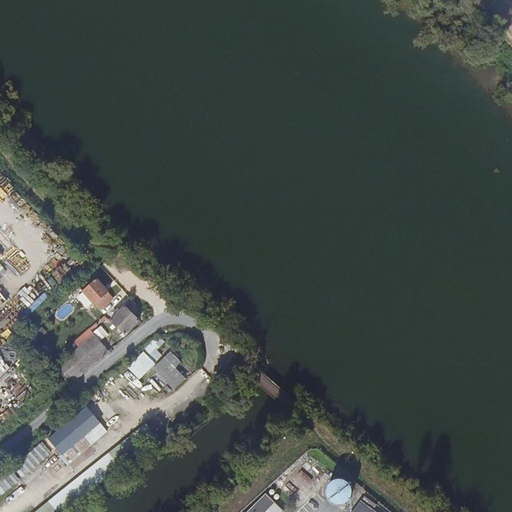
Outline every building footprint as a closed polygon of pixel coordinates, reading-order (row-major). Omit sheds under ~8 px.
[(97,278),(83,291),(95,304),(109,292),(97,278)] [(125,306),(110,320),(125,335),(139,321),(125,306)] [(56,366),(71,384),(110,352),(94,333),(56,366)] [(158,349),(166,341),(159,333),(128,366),(141,378),(164,354),(158,349)] [(171,352),(154,368),(175,388),(186,378),(175,368),(181,362),(171,352)] [(88,407),(47,440),(68,464),(91,444),(85,436),(101,422),(88,407)] [(146,431),(124,450),(129,457),(153,439),(146,431)] [(126,466),(131,461),(120,449),(115,453),(126,466)] [(309,455),(288,476),(293,481),(288,486),(301,499),(306,494),(309,497),(323,483),(312,471),(318,464),(309,455)] [(106,461),(117,474),(121,470),(111,457),(106,461)] [(59,501),(68,511),(71,511),(110,479),(100,466),(59,501)] [(350,477),(341,470),(338,473),(346,480),(348,481),(350,477)] [(348,481),(346,480),(343,479),(339,479),(335,480),(332,481),(329,484),(328,487),(327,491),(327,495),(329,498),(331,501),(335,503),(338,504),(342,504),(346,503),(349,501),(351,498),(353,495),(353,491),(352,487),(350,484),(348,481)] [(267,494),(248,511),(284,511),(285,511),(267,494)] [(376,511),(361,501),(352,511),(376,511)]
